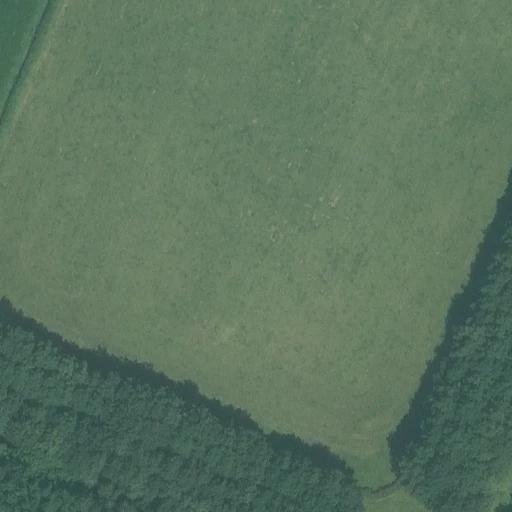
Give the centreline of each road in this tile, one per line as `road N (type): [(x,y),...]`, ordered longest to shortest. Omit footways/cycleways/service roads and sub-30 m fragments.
road 1 (track): [(25,403),(275,511)]
road 2 (track): [(433,511),(511,344)]
